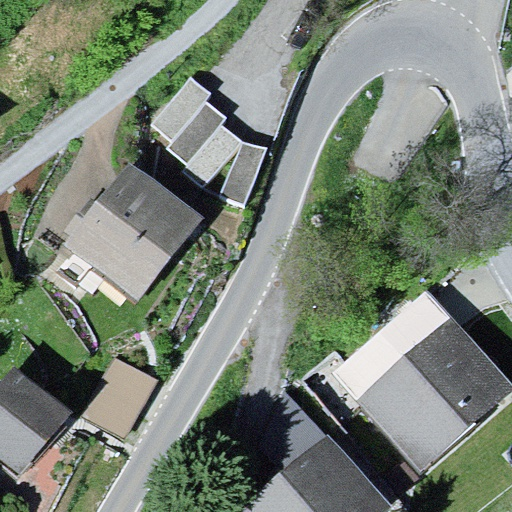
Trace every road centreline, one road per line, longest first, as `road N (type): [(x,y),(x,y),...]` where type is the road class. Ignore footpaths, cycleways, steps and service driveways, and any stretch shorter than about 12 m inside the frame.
road 1 (tertiary): [(115,511),(255,272),(324,77),(373,40),(434,37)]
road 2 (residential): [(222,0),(0,182)]
road 3 (tertiary): [(434,37),(468,74),(490,172)]
